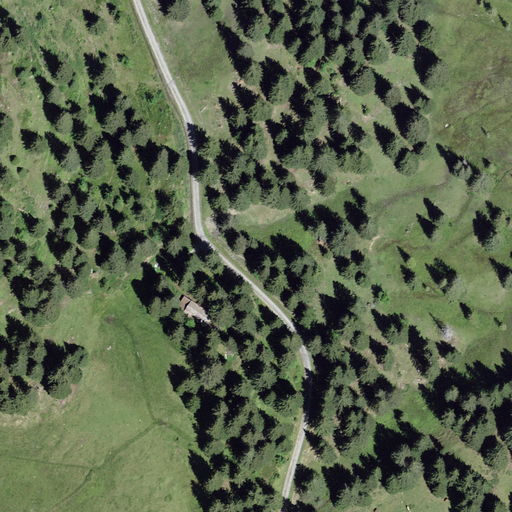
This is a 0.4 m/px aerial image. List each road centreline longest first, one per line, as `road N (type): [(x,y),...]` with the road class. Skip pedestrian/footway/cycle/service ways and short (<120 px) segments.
road 1 (track): [(189,120),(198,219),(210,245),(303,340),(310,383),(305,434),(284,511)]
road 2 (track): [(189,120),(140,0)]
